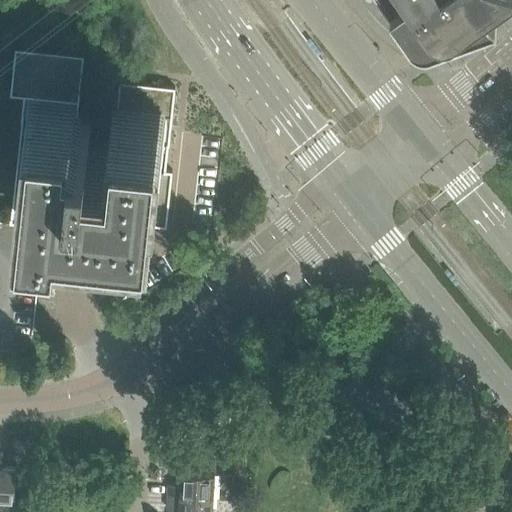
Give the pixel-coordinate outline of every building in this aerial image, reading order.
[(390,0),(412,31),(417,34),(421,36),(423,37),(427,37),(429,37),(433,36),(493,14),(496,14),(497,14),(497,12),(497,11),(495,8),(494,8),(495,7),(500,0),(390,0)] [(77,116),(85,53),(18,45),(13,90),(26,91),(23,118),(34,119),(32,136),(28,136),(19,210),(59,215),(61,201),(68,202),(69,198),(80,199),(94,200),(93,208),(133,213),(134,209),(148,211),(147,222),(167,225),(173,168),(156,166),(159,141),(169,142),(176,85),(121,79),(114,143),(87,140),(90,117),(77,116)] [(0,348),(31,352),(33,332),(43,231),(0,227),(0,348)] [(459,405),(457,406),(453,401),(441,411),(461,435),(475,424),(459,405)] [(2,466),(2,454),(0,453),(0,498),(14,500),(16,467),(2,466)] [(213,498),(214,472),(182,470),(181,484),(169,484),(169,496),(213,498)] [(23,484),(22,500),(31,500),(32,485),(23,484)] [(211,511),(213,498),(169,496),(168,508),(179,509),(178,511),(211,511)]
